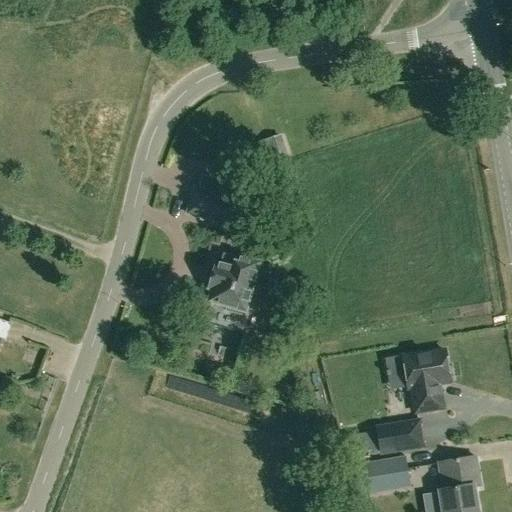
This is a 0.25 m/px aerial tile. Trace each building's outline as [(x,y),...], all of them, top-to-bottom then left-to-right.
[(265,161),(286,154),(280,136),(259,143),(265,161)] [(237,222),(241,207),(239,207),(241,201),(194,188),(186,215),(233,228),(235,221),(237,222)] [(278,269),(260,264),(260,262),(237,255),(236,258),(224,254),(220,265),(216,264),(215,268),(211,267),(206,284),(210,285),(209,289),(212,290),(208,302),(227,307),(225,311),(242,316),(243,312),(245,313),(246,309),(251,311),(258,288),(274,292),(279,274),(280,270),(278,269)] [(447,365),(445,350),(422,354),(421,352),(403,355),(408,388),(412,387),(416,412),(443,407),(439,383),(450,381),(450,377),(452,374),(450,367),(447,365)] [(381,452),(423,445),(419,422),(377,429),(381,452)] [(352,495),(410,485),(405,456),(347,466),(352,495)] [(442,511),(478,511),(474,487),(481,485),(475,456),(439,462),(444,490),(439,491),(442,511)]
